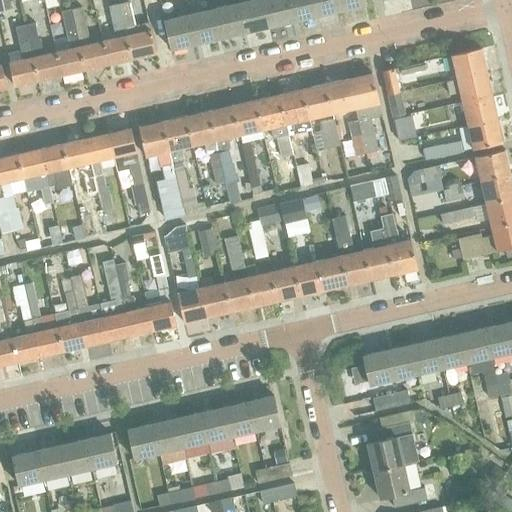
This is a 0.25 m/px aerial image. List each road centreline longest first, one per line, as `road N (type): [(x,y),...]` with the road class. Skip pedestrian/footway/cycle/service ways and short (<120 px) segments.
road 1 (residential): [(504,11),(0,123)]
road 2 (residential): [(0,402),(303,334)]
road 3 (residential): [(303,334),(511,280)]
road 4 (residential): [(340,511),(303,334)]
